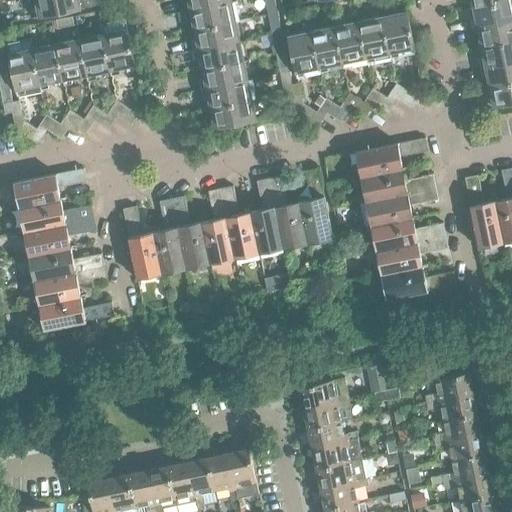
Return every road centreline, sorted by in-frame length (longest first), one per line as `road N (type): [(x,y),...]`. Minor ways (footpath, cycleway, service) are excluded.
road 1 (residential): [(298,511),(279,426),(269,419),(193,430),(169,448),(80,466),(69,460),(3,472)]
road 2 (residential): [(185,174),(420,121),(444,124)]
road 3 (residential): [(177,135),(150,0)]
road 4 (residential): [(471,281),(452,187),(463,154)]
road 5 (residential): [(444,124),(453,100),(431,0)]
road 6 (residential): [(131,310),(107,191)]
